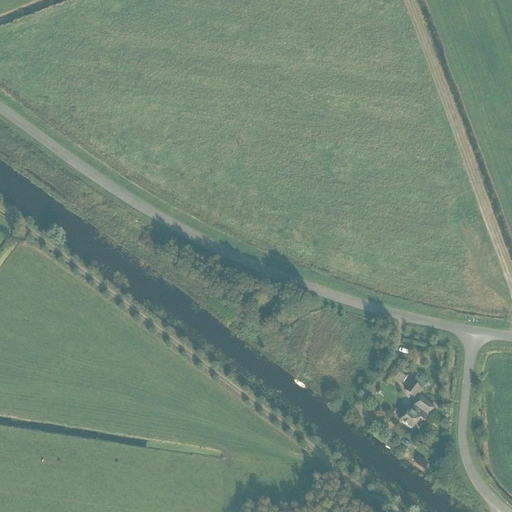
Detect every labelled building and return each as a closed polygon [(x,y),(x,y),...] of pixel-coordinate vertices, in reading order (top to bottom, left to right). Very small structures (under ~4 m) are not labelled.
[(273,311),(279,302),(273,297),(266,306),(273,311)] [(407,377),(388,368),(386,373),(404,382),(407,377)] [(425,385),(415,378),(412,383),(417,387),(422,390),(425,385)] [(415,398),(422,390),(417,387),(411,382),(405,390),(415,398)] [(420,397),(417,401),(410,410),(408,408),(399,420),(412,430),(421,418),(425,421),(435,408),(420,397)]
